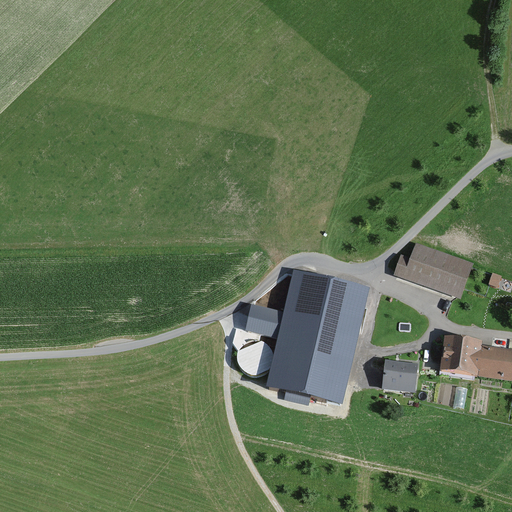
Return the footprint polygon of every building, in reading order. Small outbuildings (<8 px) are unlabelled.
[(410,257),(401,254),(393,276),(461,300),(474,263),(416,243),(410,257)] [(370,287),(294,269),(284,311),(251,304),(245,331),(278,339),(267,386),(342,404),(370,287)] [(502,276),(493,273),(489,285),(498,288),(502,276)] [(483,341),(445,335),(440,370),(511,381),(511,349),(482,345),(483,341)] [(270,364),(262,342),(238,350),(246,372),(270,364)] [(418,364),(385,360),(382,389),(415,393),(418,364)]
